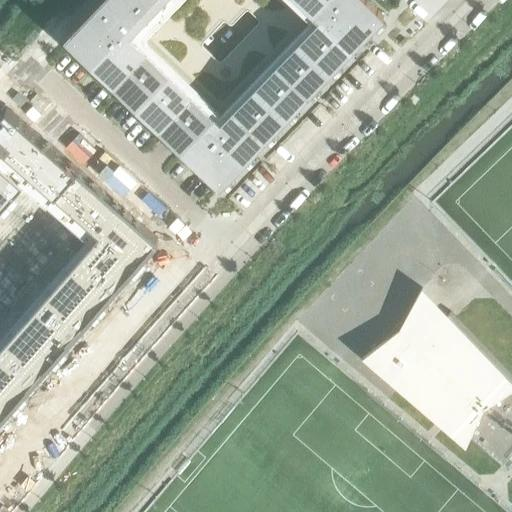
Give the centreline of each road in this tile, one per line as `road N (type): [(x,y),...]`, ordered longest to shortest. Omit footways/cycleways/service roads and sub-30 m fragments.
road 1 (residential): [(16,511),(235,257)]
road 2 (residential): [(235,257),(461,28)]
road 3 (residential): [(235,257),(34,64)]
